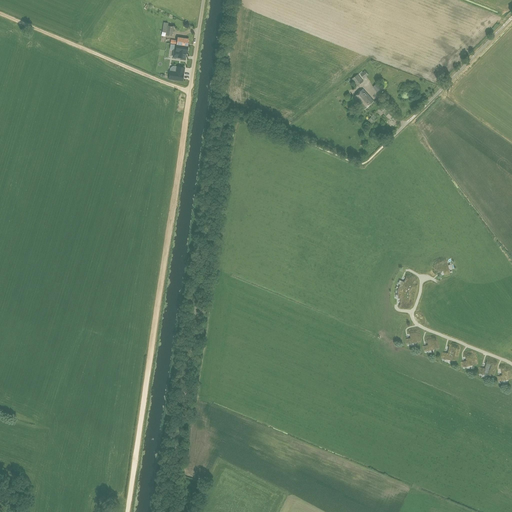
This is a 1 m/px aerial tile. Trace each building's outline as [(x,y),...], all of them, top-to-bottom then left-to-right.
[(170,43),(176,44),(187,45),(188,39),(177,37),(177,40),(171,40),(170,43)] [(187,51),(187,46),(187,45),(176,44),(175,50),(173,49),(172,55),(174,57),(178,57),(180,57),(180,59),(183,59),(184,58),(185,58),(186,51),(187,51)] [(170,72),(169,80),(183,82),(184,68),(176,67),(176,72),(170,72)] [(358,74),(351,79),(357,86),(363,81),(358,74)] [(382,89),(377,83),(373,87),(378,93),(382,89)] [(361,97),(366,93),(363,89),(354,97),(360,104),(364,100),(361,97)] [(374,101),(366,93),(361,97),(364,100),(360,104),(365,109),(374,101)] [(438,272),(442,271),(442,270),(443,270),(444,275),(451,274),(446,258),(440,260),(441,264),(436,265),(438,272)] [(411,300),(412,293),(415,287),(412,286),(414,281),(407,278),(405,281),(407,282),(406,282),(406,283),(401,280),(398,286),(396,291),(395,297),(401,298),(401,299),(399,299),(399,302),(406,304),(407,299),(411,300)] [(408,330),(408,331),(409,333),(410,334),(410,337),(411,337),(412,338),(406,339),(407,344),(420,342),(421,340),(420,330),(417,329),(408,330)] [(425,337),(426,338),(426,339),(426,340),(427,341),(428,344),(429,344),(429,345),(423,346),(424,351),(438,349),(439,347),(438,338),(436,336),(433,336),(425,337)] [(448,342),(449,343),(449,344),(449,345),(449,346),(448,352),(449,353),(443,352),(442,358),(455,361),(457,360),(461,348),(459,345),(449,342),(448,342)] [(464,353),(464,354),(464,355),(465,355),(465,356),(466,360),(467,360),(467,361),(461,362),(462,367),(476,365),(477,363),(477,362),(475,352),(472,351),(465,352),(464,353)] [(486,357),(486,359),(487,360),(487,361),(485,368),(486,368),(486,369),(480,367),(479,373),(492,377),(494,376),(498,363),(497,360),(487,356),(486,357)] [(500,364),(499,366),(500,368),(501,369),(502,374),(503,374),(503,375),(497,376),(498,382),(511,379),(511,371),(511,368),(502,363),(500,364)]
